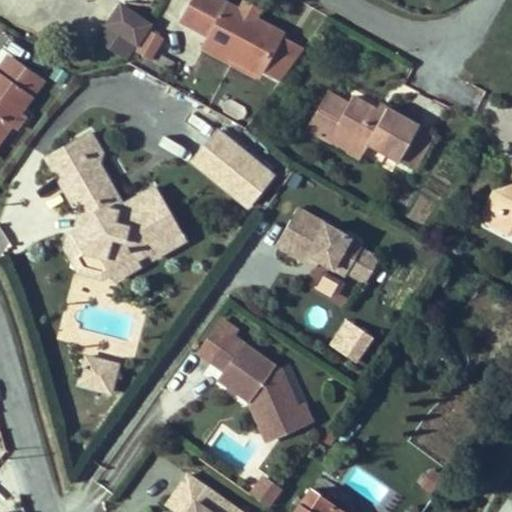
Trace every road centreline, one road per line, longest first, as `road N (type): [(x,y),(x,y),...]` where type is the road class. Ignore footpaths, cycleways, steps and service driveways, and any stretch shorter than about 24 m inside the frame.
road 1 (residential): [(58,511),(244,254)]
road 2 (residential): [(344,0),(454,61),(490,0)]
road 3 (residential): [(48,511),(0,350)]
